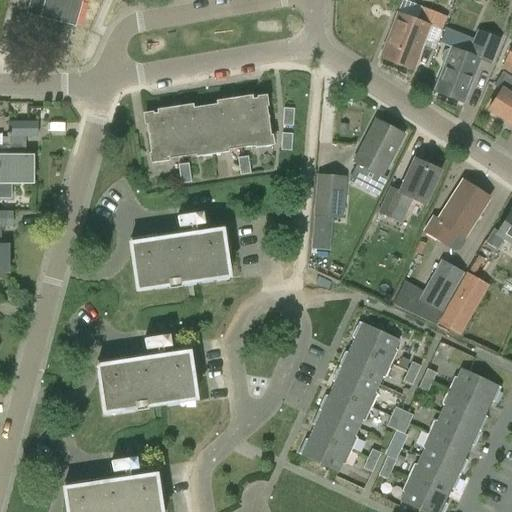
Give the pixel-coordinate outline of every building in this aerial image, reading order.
[(30,0),(27,15),(75,27),(81,0),(30,0)] [(421,7),(416,21),(397,14),(379,59),(413,72),(430,27),(441,31),(447,17),(421,7)] [(463,104),(480,61),(491,65),(501,41),(477,31),(467,56),(450,50),(449,50),(443,52),(440,60),(443,65),(444,66),(433,93),(463,104)] [(511,45),(501,70),(511,75),(511,45)] [(493,87),(500,91),(488,110),(511,125),(511,78),(502,72),(493,87)] [(252,100),(252,96),(234,99),(241,149),(255,147),(254,142),(271,140),(265,98),(252,100)] [(228,151),(241,149),(234,99),(216,102),(216,105),(205,107),(211,149),(227,146),(228,151)] [(193,109),(192,105),(174,108),(182,158),(195,156),(194,151),(211,149),(205,107),(193,109)] [(168,160),(182,158),(174,108),(156,110),(157,114),(144,116),(151,158),(168,155),(168,160)] [(282,126),(293,127),(294,110),(284,109),(282,126)] [(387,179),(383,177),(404,136),(374,121),(353,163),(357,164),(348,181),(378,197),(387,179)] [(0,183),(12,183),(33,183),(32,158),(25,158),(26,138),(37,138),(37,122),(9,122),(8,134),(7,134),(7,138),(9,138),(9,146),(2,146),(2,145),(0,145),(0,183)] [(291,152),(292,135),(282,134),(281,151),(291,152)] [(240,176),(250,174),(247,157),(238,159),(240,176)] [(401,225),(413,200),(425,206),(440,172),(415,160),(400,193),(390,188),(377,214),(401,225)] [(181,184),(191,183),(188,164),(178,166),(181,184)] [(12,183),(0,183),(0,199),(12,200),(12,183)] [(464,239),(489,200),(462,183),(438,221),(433,218),(424,232),(448,247),(456,234),(464,239)] [(342,219),(344,196),(315,194),(313,216),(342,219)] [(0,228),(1,228),(13,228),(13,212),(0,212),(0,228)] [(191,231),(191,236),(196,235),(195,226),(203,225),(202,213),(177,217),(179,228),(190,227),(191,231)] [(511,243),(511,214),(510,213),(498,232),(494,230),(485,244),(497,252),(505,239),(511,243)] [(221,231),(196,235),(191,236),(191,231),(155,236),(155,235),(144,237),(130,239),(131,245),(130,245),(136,285),(149,283),(150,288),(169,286),(168,281),(179,279),(180,284),(186,283),(192,282),(215,279),(214,274),(227,272),(221,231)] [(0,273),(8,273),(8,247),(1,247),(0,246),(0,273)] [(442,314),(464,274),(441,261),(423,293),(404,282),(393,305),(435,325),(442,314)] [(454,331),(481,283),(466,275),(439,323),(454,331)] [(351,338),(354,340),(351,346),(391,365),(397,352),(395,349),(398,341),(358,323),(351,338)] [(158,353),(158,358),(163,357),(162,348),(170,347),(169,336),(144,340),(146,351),(157,349),(158,353)] [(345,352),(338,367),(378,385),(381,378),(385,378),(391,365),(351,346),(348,353),(345,352)] [(158,353),(122,359),(122,358),(111,360),(97,362),(98,367),(97,367),(103,408),(117,406),(117,411),(135,408),(135,403),(146,401),(147,407),(153,406),(159,405),(182,401),(181,396),(194,394),(188,354),(163,357),(158,358),(158,353)] [(407,372),(416,376),(421,367),(411,362),(407,372)] [(331,382),(334,384),(331,390),(371,409),(377,395),(375,393),(378,385),(338,367),(331,382)] [(422,379),(431,384),(436,373),(427,369),(422,379)] [(454,378),(448,391),(487,409),(490,403),(494,403),(501,388),(461,370),(457,378),(454,378)] [(416,376),(407,372),(403,381),(412,385),(416,376)] [(418,389),(427,393),(431,384),(422,379),(418,389)] [(325,396),(318,411),(358,429),(361,422),(365,422),(371,409),(331,390),(328,396),(325,396)] [(487,409),(448,391),(441,404),(444,407),(441,414),(480,433),(487,418),(485,415),(487,409)] [(399,422),(404,412),(395,407),(390,417),(399,422)] [(314,428),(311,434),(351,452),(357,439),(354,436),(358,429),(318,411),(311,425),(314,428)] [(399,422),(408,426),(413,416),(404,412),(399,422)] [(474,447),(480,433),(441,414),(437,421),(434,421),(427,435),(467,453),(470,447),(474,447)] [(399,422),(390,417),(386,426),(395,430),(399,422)] [(399,422),(395,430),(404,434),(408,426),(399,422)] [(351,452),(311,434),(308,440),(305,440),(298,455),(337,473),(341,465),(345,465),(351,452)] [(467,453),(427,435),(421,448),(424,450),(420,458),(460,476),(467,462),(465,459),(467,453)] [(367,459),(376,464),(381,453),(372,449),(367,459)] [(382,466),(391,471),(396,461),(387,456),(382,466)] [(125,476),(125,481),(130,480),(129,471),(137,469),(136,458),(111,462),(112,473),(124,471),(125,476)] [(454,491),(460,476),(420,458),(417,465),(414,465),(407,478),(447,497),(450,490),(454,491)] [(376,464),(367,459),(362,468),(372,472),(376,464)] [(391,471),(382,466),(378,476),(387,480),(391,471)] [(130,480),(125,481),(125,476),(89,481),(89,480),(78,482),(64,484),(65,489),(64,490),(67,511),(160,511),(155,476),(130,480)] [(447,497),(407,478),(401,492),(404,494),(400,502),(421,511),(443,511),(447,505),(444,503),(447,497)]
